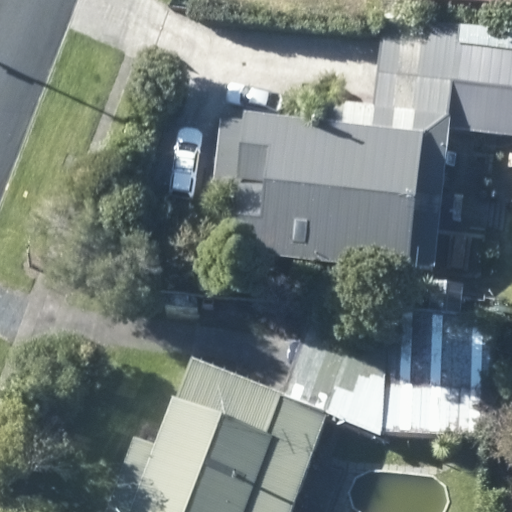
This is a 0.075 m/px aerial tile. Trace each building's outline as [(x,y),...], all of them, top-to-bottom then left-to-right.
[(511,0),(396,0),(396,2),(511,9),(511,0)] [(441,81),(445,40),(377,33),(372,74),(441,81)] [(511,139),(511,55),(459,49),(449,132),(511,139)] [(327,134),(290,130),(268,127),(267,134),(241,131),(227,261),(405,279),(406,272),(429,273),(442,145),(327,134)] [(470,304),(480,303),(488,294),(487,283),(477,277),(468,279),(461,287),(462,298),(470,304)] [(459,324),(461,290),(429,288),(427,321),(308,307),(300,335),(280,407),(189,368),(155,452),(137,446),(110,511),(285,511),(323,421),(340,429),(377,444),(380,435),(450,438),(459,438),(492,440),(491,409),(504,409),(503,378),(490,378),(491,328),(459,324)]
